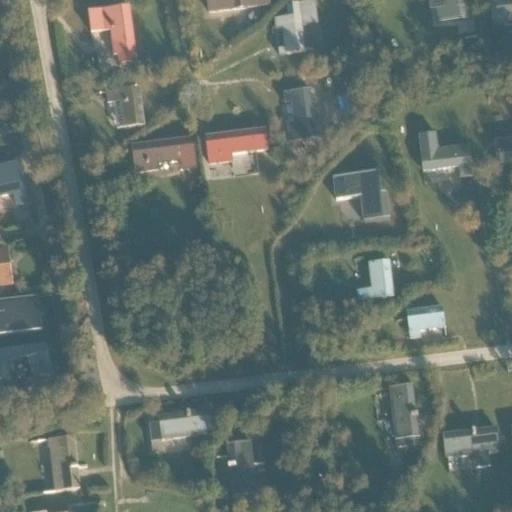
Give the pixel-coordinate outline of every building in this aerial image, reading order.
[(258,0),(207,0),(209,15),(260,9),(258,0)] [(465,0),(440,0),(442,10),(435,12),(437,23),(468,19),(465,0)] [(511,2),(490,5),(493,29),(511,26),(511,2)] [(293,7),(294,19),(275,21),(276,32),(282,31),(285,51),(285,57),(306,54),(303,29),(319,27),(316,4),(293,7)] [(129,9),(88,15),(91,35),(111,32),(115,58),(120,57),(122,68),(136,66),(129,9)] [(144,127),(140,91),(106,95),(108,106),(121,105),(124,130),(144,127)] [(311,92),(284,96),(285,106),(292,105),(294,125),(287,126),(290,145),(317,142),(315,128),(311,92)] [(232,157),(268,153),(265,132),(207,140),(210,167),(233,164),(232,157)] [(437,136),(419,138),(423,174),(459,170),(460,180),(473,179),(469,148),(467,132),(454,134),(456,150),(439,152),(437,136)] [(159,172),(158,167),(180,164),(181,174),(198,172),(194,141),(133,149),(136,175),(159,172)] [(511,142),(496,145),(499,165),(511,163),(511,142)] [(21,164),(0,168),(0,199),(13,197),(16,208),(30,204),(21,164)] [(377,166),(364,168),(365,176),(378,175),(377,166)] [(365,176),(334,180),(336,203),(361,200),(364,225),(389,222),(386,195),(382,196),(379,175),(378,175),(365,176)] [(0,286),(12,285),(8,252),(0,253),(0,286)] [(372,291),(358,293),(359,303),(394,299),(390,263),(369,266),(372,291)] [(0,334),(39,330),(36,302),(0,305),(0,334)] [(420,334),(446,330),(443,310),(407,315),(410,341),(421,340),(420,334)] [(35,379),(49,378),(46,349),(0,353),(0,377),(8,377),(12,363),(28,361),(35,379)] [(49,382),(28,384),(29,391),(50,389),(49,382)] [(397,451),(416,449),(415,441),(420,440),(414,387),(390,390),(396,443),(397,451)] [(214,436),(211,413),(148,420),(150,434),(160,433),(162,444),(214,436)] [(496,431),(444,437),(447,461),(475,458),(477,472),(489,470),(488,456),(499,455),(496,431)] [(50,443),(56,495),(80,492),(74,440),(50,443)] [(251,444),(227,447),(234,500),(258,497),(251,444)]
